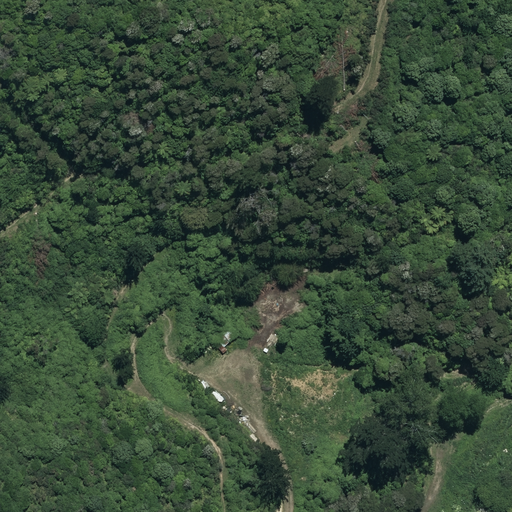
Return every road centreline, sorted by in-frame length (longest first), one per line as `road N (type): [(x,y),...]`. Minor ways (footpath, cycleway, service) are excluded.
road 1 (track): [(224,511),(225,458),(205,434),(149,397),(133,371),(133,343),(113,325),(140,270),(186,233),(189,199),(207,177),(197,161)]
road 2 (track): [(511,395),(471,413),(457,404),(474,381),(461,366),(333,362),(319,387),(321,401),(272,432)]
road 3 (track): [(283,511),(272,432),(219,369)]
road 4 (track): [(219,369),(249,328),(312,270)]
